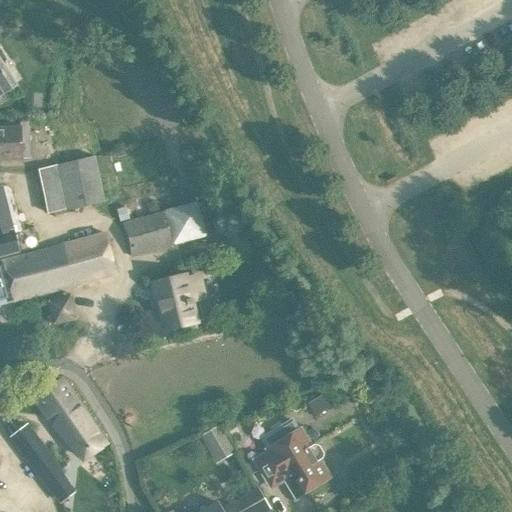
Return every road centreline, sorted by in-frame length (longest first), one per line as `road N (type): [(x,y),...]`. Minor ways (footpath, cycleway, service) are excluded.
road 1 (tertiary): [(511,449),(364,211),(280,0)]
road 2 (unknown): [(511,331),(452,293),(394,317),(354,273),(293,178),(235,0)]
road 3 (unclassified): [(136,511),(116,431),(78,376),(48,366),(0,384)]
